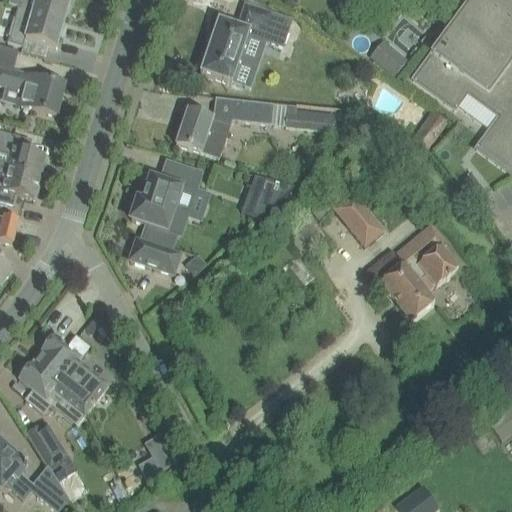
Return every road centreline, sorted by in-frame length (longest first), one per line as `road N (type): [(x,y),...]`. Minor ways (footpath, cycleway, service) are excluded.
road 1 (residential): [(225,511),(74,227)]
road 2 (tertiary): [(74,227),(137,0)]
road 3 (tertiary): [(0,332),(74,227)]
